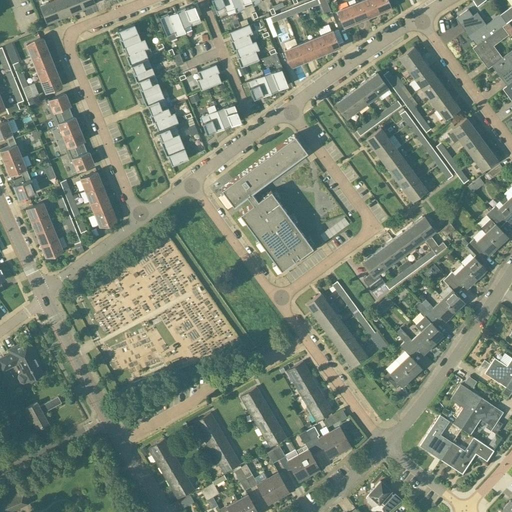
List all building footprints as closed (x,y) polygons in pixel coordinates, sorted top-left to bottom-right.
[(66,0),(54,0),(53,1),(60,17),(71,13),(66,0)] [(83,8),(79,0),(66,0),(71,13),(83,8)] [(79,0),(83,8),(95,3),(94,0),(79,0)] [(235,8),(231,0),(212,0),(218,15),(235,8)] [(252,2),(251,0),(231,0),(235,8),(236,12),(246,8),(245,5),(252,2)] [(319,0),(312,0),(306,2),(308,8),(320,3),(319,0)] [(373,0),(362,0),(360,1),(367,18),(379,13),(373,0)] [(373,0),(379,13),(392,8),(388,0),(373,0)] [(60,17),(53,1),(40,6),(47,22),(60,17)] [(360,1),(348,6),(355,23),(367,18),(360,1)] [(306,2),(294,7),(296,13),(308,8),(306,2)] [(177,12),(185,28),(201,22),(195,5),(186,8),(185,7),(177,10),(177,12)] [(511,5),(502,14),(508,22),(511,19),(511,5)] [(355,23),(348,6),(337,11),(344,28),(355,23)] [(294,7),(282,12),(284,18),(296,13),(294,7)] [(185,28),(177,12),(169,15),(169,14),(160,17),(167,35),(175,32),(176,36),(186,32),(185,28)] [(284,18),(282,12),(269,17),(272,23),(284,18)] [(508,22),(502,14),(487,25),(478,12),(463,23),(478,44),(504,25),(508,22)] [(125,47),(141,40),(134,23),(118,30),(121,39),(120,39),(123,48),(125,47)] [(236,49),(252,42),(250,35),(253,33),(249,23),(229,32),(232,40),(231,41),(234,50),(236,49)] [(504,25),(478,44),(474,47),(489,67),(493,65),(504,57),(494,45),(510,33),(504,25)] [(333,30),(320,36),(327,52),(340,47),(338,41),(342,39),(338,29),(333,31),(333,30)] [(327,52),(320,36),(308,41),(315,57),(327,52)] [(32,56),(48,49),(44,38),(27,45),(32,56)] [(141,40),(125,47),(128,55),(126,56),(130,65),(131,64),(148,57),(145,50),(149,48),(145,38),(141,40)] [(256,40),(252,42),(236,49),(239,57),(237,58),(241,66),(259,59),(256,51),(260,50),(256,40)] [(315,57),(308,41),(297,46),(303,62),(315,57)] [(204,43),(193,47),(195,52),(205,48),(204,43)] [(303,62),(297,46),(285,50),(292,67),(303,62)] [(407,67),(422,56),(414,46),(400,57),(407,67)] [(53,61),(48,49),(32,56),(36,68),(53,61)] [(13,64),(19,62),(14,50),(8,52),(13,64)] [(511,50),(504,57),(493,65),(508,85),(511,81),(511,50)] [(173,56),(177,66),(184,63),(180,53),(173,56)] [(0,59),(3,68),(9,66),(4,54),(0,55),(0,59)] [(264,55),(265,64),(280,63),(279,54),(264,55)] [(429,67),(422,56),(407,67),(415,77),(429,67)] [(148,57),(131,64),(135,72),(133,73),(137,81),(138,81),(155,74),(148,57)] [(53,61),(36,68),(41,80),(58,73),(53,61)] [(23,74),(19,62),(13,64),(17,76),(23,74)] [(216,63),(198,71),(201,78),(197,80),(201,90),(221,81),(218,73),(220,72),(216,63)] [(9,66),(3,68),(8,79),(14,77),(9,66)] [(437,77),(429,67),(415,77),(422,87),(437,77)] [(264,75),(272,93),(280,90),(279,88),(288,85),(281,68),(264,75)] [(396,75),(393,77),(388,71),(384,75),(390,84),(399,78),(396,75)] [(58,73),(41,80),(46,92),(63,85),(58,73)] [(378,73),(367,81),(378,95),(388,87),(378,73)] [(28,85),(23,74),(17,76),(22,88),(28,85)] [(162,90),(155,74),(138,81),(141,89),(140,89),(143,98),(162,90)] [(272,93),(264,75),(247,82),(254,98),(262,95),(263,96),(272,93)] [(8,79),(8,80),(6,81),(9,87),(11,86),(13,91),(18,89),(14,77),(8,79)] [(437,77),(422,87),(430,98),(444,87),(437,77)] [(399,78),(390,84),(397,93),(405,87),(399,78)] [(378,95),(367,81),(357,88),(368,102),(378,95)] [(28,85),(22,88),(27,100),(33,97),(28,85)] [(411,95),(405,87),(397,93),(404,102),(408,99),(408,98),(411,95)] [(444,87),(430,98),(438,108),(452,97),(444,87)] [(368,102),(357,88),(347,95),(358,110),(368,102)] [(18,89),(13,91),(18,103),(23,101),(18,89)] [(168,107),(162,90),(143,98),(147,106),(148,105),(151,113),(168,107)] [(66,92),(49,99),(45,101),(53,119),(62,115),(60,110),(71,105),(66,92)] [(358,110),(347,95),(336,103),(347,117),(358,110)] [(459,107),(452,97),(438,108),(445,118),(459,107)] [(415,108),(408,99),(404,102),(411,112),(415,108)] [(387,109),(391,114),(401,106),(398,101),(387,109)] [(241,120),(234,103),(217,110),(224,128),(233,125),(232,123),(241,120)] [(168,107),(151,113),(150,114),(153,123),(155,122),(158,131),(175,124),(179,123),(175,113),(171,114),(168,107)] [(411,112),(413,115),(420,124),(424,120),(423,119),(418,112),(415,108),(411,112)] [(387,109),(377,116),(380,121),(391,114),(387,109)] [(217,110),(200,117),(207,134),(215,130),(216,132),(224,128),(217,110)] [(410,117),(405,111),(400,114),(405,121),(410,117)] [(62,115),(53,119),(56,128),(52,130),(55,138),(80,128),(75,116),(64,120),(62,115)] [(380,121),(377,116),(367,123),(370,128),(380,121)] [(460,138),(474,128),(467,117),(452,128),(460,138)] [(8,141),(14,139),(12,133),(7,120),(0,123),(0,138),(6,136),(8,141)] [(426,122),(424,120),(420,124),(426,133),(431,129),(426,122)] [(418,128),(413,121),(408,125),(413,132),(418,128)] [(367,123),(356,131),(360,136),(370,128),(367,123)] [(182,141),(175,124),(158,131),(162,139),(160,139),(163,148),(182,141)] [(80,128),(55,138),(60,150),(65,148),(67,154),(76,150),(74,145),(85,140),(80,128)] [(374,149),(388,138),(381,128),(367,139),(374,149)] [(482,138),(474,128),(460,138),(468,149),(482,138)] [(421,143),(426,140),(420,131),(415,135),(421,143)] [(294,134),(233,179),(224,186),(227,190),(224,193),(233,205),(247,195),(252,203),(239,213),(281,270),(312,246),(270,190),(257,200),(251,192),(306,151),(294,134)] [(388,138),(374,149),(382,159),(396,149),(388,138)] [(482,138),(468,149),(475,159),(490,148),(482,138)] [(14,139),(8,141),(10,146),(0,150),(0,151),(5,163),(22,156),(17,144),(14,139)] [(432,148),(426,140),(421,143),(427,152),(432,148)] [(182,141),(163,148),(167,156),(168,156),(172,164),(189,157),(182,141)] [(441,153),(445,149),(441,143),(436,146),(441,153)] [(490,148),(475,159),(483,169),(497,159),(490,148)] [(403,159),(396,149),(382,159),(389,169),(403,159)] [(76,150),(67,154),(71,165),(69,166),(72,173),(94,164),(89,151),(79,155),(76,150)] [(440,158),(435,152),(430,155),(435,162),(440,158)] [(448,163),(453,159),(448,153),(443,156),(448,163)] [(22,156),(5,163),(10,175),(20,171),(22,176),(28,174),(26,168),(22,156)] [(411,169),(403,159),(389,169),(397,180),(411,169)] [(453,176),(443,163),(437,165),(448,180),(453,176)] [(451,166),(456,173),(461,170),(456,163),(451,166)] [(491,179),(504,170),(500,164),(487,174),(491,179)] [(411,169),(397,180),(404,190),(419,179),(411,169)] [(85,190),(102,183),(97,171),(80,178),(85,190)] [(469,180),(464,173),(458,177),(463,184),(469,180)] [(28,174),(22,176),(24,182),(14,186),(19,199),(36,192),(31,179),(28,174)] [(469,183),(472,190),(485,184),(481,177),(469,183)] [(426,190),(419,179),(404,190),(412,200),(426,190)] [(65,195),(71,193),(66,180),(60,182),(65,195)] [(107,195),(102,183),(85,190),(90,202),(107,195)] [(511,186),(503,195),(507,200),(508,199),(511,203),(511,186)] [(76,206),(71,193),(65,195),(70,208),(76,206)] [(60,209),(66,207),(61,195),(56,197),(60,209)] [(112,206),(107,195),(90,202),(95,213),(112,206)] [(495,205),(491,209),(502,221),(506,217),(510,222),(511,220),(511,203),(508,199),(507,200),(503,195),(498,200),(503,204),(498,209),(495,205)] [(31,221),(48,214),(43,202),(26,208),(31,221)] [(76,206),(70,208),(75,220),(81,218),(76,206)] [(117,219),(112,206),(95,213),(100,226),(96,227),(100,237),(111,228),(108,222),(117,219)] [(70,218),(66,207),(60,209),(65,221),(70,218)] [(502,221),(491,209),(486,214),(490,218),(480,227),(485,233),(486,233),(498,245),(508,236),(498,225),(502,221)] [(48,214),(31,221),(36,232),(53,226),(48,214)] [(344,217),(320,235),(324,241),(349,224),(344,217)] [(424,217),(414,224),(424,239),(432,249),(436,254),(446,246),(443,242),(438,245),(431,236),(429,238),(428,236),(434,231),(424,217)] [(75,230),(70,218),(65,221),(70,232),(75,230)] [(81,218),(75,220),(81,233),(86,231),(81,218)] [(444,236),(454,229),(450,223),(440,231),(444,236)] [(414,224),(403,232),(414,246),(424,239),(414,224)] [(53,226),(36,232),(40,244),(57,237),(53,226)] [(80,242),(75,230),(70,232),(74,244),(80,242)] [(403,232),(393,239),(404,254),(414,246),(403,232)] [(474,239),(470,243),(480,254),(484,250),(489,254),(498,245),(486,233),(485,233),(477,242),(474,239)] [(62,250),(57,237),(40,244),(45,256),(62,250)] [(404,254),(393,239),(383,247),(393,261),(404,254)] [(480,254),(470,243),(465,247),(474,256),(464,265),(476,278),(477,277),(479,279),(485,274),(483,272),(486,269),(476,258),(480,254)] [(393,261),(383,247),(373,255),(383,269),(393,261)] [(432,249),(422,257),(426,262),(436,254),(432,249)] [(383,269),(373,255),(362,262),(371,273),(363,279),(377,298),(395,285),(391,280),(385,284),(384,282),(378,273),(383,269)] [(422,257),(412,264),(415,270),(426,262),(422,257)] [(428,268),(433,274),(440,268),(434,262),(428,268)] [(412,264),(401,272),(405,277),(415,270),(412,264)] [(452,272),(448,276),(458,287),(462,283),(467,288),(476,278),(464,265),(454,275),(452,272)] [(401,272),(391,280),(395,285),(405,277),(401,272)] [(458,287),(448,276),(444,280),(452,289),(443,298),(455,311),(464,302),(454,291),(458,287)] [(339,295),(344,291),(337,281),(332,285),(339,295)] [(344,291),(339,295),(346,304),(351,300),(344,291)] [(314,314),(328,303),(321,293),(306,304),(314,314)] [(381,312),(393,302),(388,296),(376,305),(381,312)] [(433,308),(431,305),(425,299),(421,303),(426,309),(437,320),(441,316),(445,320),(455,311),(443,298),(433,308)] [(358,310),(351,300),(346,304),(353,314),(358,310)] [(328,304),(328,303),(314,314),(321,324),(335,314),(336,314),(340,311),(333,301),(328,304)] [(422,313),(424,315),(414,325),(421,331),(433,344),(442,334),(432,324),(437,320),(426,309),(422,313)] [(365,319),(358,310),(353,314),(360,323),(365,319)] [(343,324),(336,314),(335,314),(321,324),(329,334),(343,324)] [(365,319),(360,323),(367,333),(372,329),(365,319)] [(351,334),(343,324),(329,334),(336,345),(351,334)] [(411,340),(408,337),(400,328),(396,331),(398,333),(397,334),(404,341),(404,342),(415,353),(419,349),(423,353),(433,344),(421,331),(411,340)] [(372,329),(367,333),(375,343),(380,339),(372,329)] [(351,334),(336,345),(344,355),(358,344),(351,334)] [(0,366),(2,371),(15,364),(18,370),(20,369),(21,372),(18,374),(17,377),(20,383),(23,383),(26,381),(42,374),(33,355),(32,354),(35,353),(28,340),(8,349),(10,353),(0,358),(0,366)] [(415,353),(404,342),(400,345),(409,355),(400,364),(412,377),(421,368),(411,357),(415,353)] [(358,344),(344,355),(352,366),(366,355),(358,344)] [(511,360),(508,367),(500,362),(495,358),(485,373),(506,387),(511,378),(511,360)] [(294,383),(310,373),(302,361),(287,370),(294,383)] [(412,377),(400,364),(390,373),(387,370),(383,375),(393,386),(398,381),(402,386),(412,377)] [(317,386),(310,373),(294,383),(301,395),(317,386)] [(475,386),(478,380),(470,375),(467,381),(475,386)] [(511,378),(506,387),(503,393),(509,397),(511,392),(511,378)] [(462,428),(482,397),(461,383),(451,399),(464,407),(454,423),(462,428)] [(317,386),(301,395),(309,408),(324,399),(317,386)] [(247,408),(263,399),(256,387),(240,397),(247,408)] [(58,397),(40,407),(37,403),(22,411),(26,418),(30,416),(37,430),(48,424),(43,413),(61,403),(58,397)] [(504,412),(482,397),(462,428),(470,434),(481,418),(488,423),(486,426),(491,430),(504,412)] [(263,399),(247,408),(255,421),(271,411),(263,399)] [(324,399),(309,408),(317,421),(332,412),(324,399)] [(271,411),(255,421),(262,433),(278,424),(271,411)] [(202,434),(218,425),(211,413),(195,423),(202,434)] [(337,422),(333,415),(323,421),(326,428),(337,422)] [(441,459),(452,444),(439,436),(450,421),(441,415),(420,446),(441,459)] [(286,436),(278,424),(262,433),(270,446),(286,436)] [(225,437),(218,425),(202,434),(209,447),(225,437)] [(330,431),(341,451),(351,446),(339,425),(330,431)] [(314,426),(307,430),(318,451),(324,447),(330,458),(341,451),(330,431),(318,437),(317,436),(319,435),(314,426)] [(225,437),(209,447),(217,459),(232,450),(225,437)] [(453,442),(452,444),(441,459),(463,474),(476,454),(487,461),(495,450),(474,437),(465,450),(453,442)] [(155,460),(172,451),(165,439),(148,448),(155,460)] [(279,445),(273,449),(279,460),(285,456),(284,455),(279,445)] [(273,449),(266,453),(272,463),(279,460),(273,449)] [(309,449),(298,455),(308,472),(310,475),(320,469),(312,455),(309,449)] [(232,450),(217,459),(224,472),(240,463),(232,450)] [(172,451),(155,460),(163,473),(179,463),(172,451)] [(298,455),(288,461),(290,465),(292,469),(297,478),(308,472),(298,455)] [(187,476),(179,463),(163,473),(170,485),(187,476)] [(246,464),(240,467),(246,478),(252,474),(246,464)] [(251,487),(246,478),(240,467),(234,470),(244,490),(251,487)] [(268,478),(279,498),(290,492),(278,472),(268,478)] [(206,486),(212,496),(219,493),(214,486),(229,477),(228,474),(224,476),(223,474),(212,481),(212,482),(206,486)] [(195,489),(187,476),(170,485),(178,498),(195,489)] [(279,498),(268,478),(257,484),(269,504),(279,498)] [(0,496),(0,511),(6,511),(28,501),(37,496),(31,485),(29,481),(18,486),(0,496)] [(368,494),(369,495),(366,498),(367,502),(371,506),(375,506),(378,503),(379,503),(380,502),(384,505),(382,508),(384,511),(386,511),(398,502),(397,501),(400,498),(395,493),(393,495),(389,492),(390,490),(380,481),(374,488),(372,488),(370,490),(370,492),(368,494)] [(212,496),(206,486),(200,489),(207,500),(212,496)] [(194,502),(190,495),(180,501),(183,507),(194,502)] [(257,511),(248,495),(237,500),(243,511),(257,511)] [(243,511),(237,500),(227,506),(226,504),(219,508),(221,511),(243,511)] [(511,511),(511,501),(511,500),(501,511),(511,511)]
